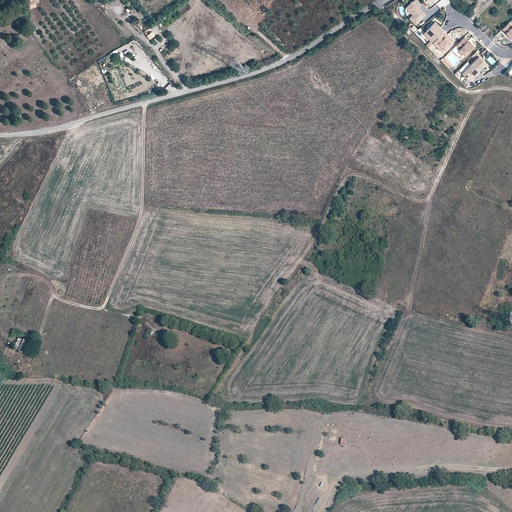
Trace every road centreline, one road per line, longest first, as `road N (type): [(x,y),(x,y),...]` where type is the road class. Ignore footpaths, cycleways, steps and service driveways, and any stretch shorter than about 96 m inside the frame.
road 1 (unclassified): [(214,399),(424,50)]
road 2 (unclassified): [(379,4),(263,70),(62,127),(0,136)]
road 3 (track): [(102,308),(140,214),(144,104)]
